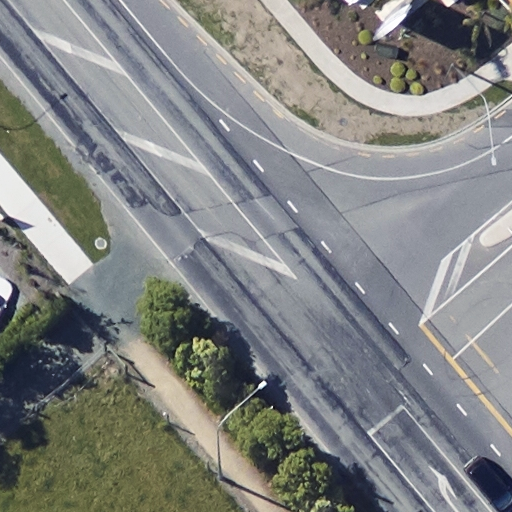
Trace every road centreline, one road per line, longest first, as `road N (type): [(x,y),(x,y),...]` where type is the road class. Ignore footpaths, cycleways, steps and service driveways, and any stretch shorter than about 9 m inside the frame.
road 1 (secondary): [(347,370),(35,0)]
road 2 (unclassified): [(347,370),(511,232)]
road 3 (secondary): [(468,511),(347,370)]
